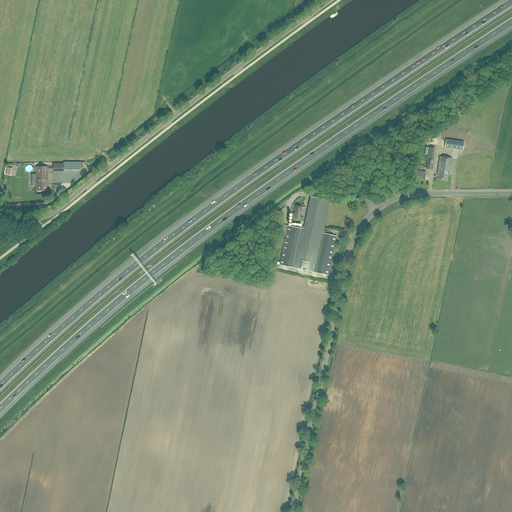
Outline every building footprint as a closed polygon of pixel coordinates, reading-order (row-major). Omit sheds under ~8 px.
[(147,95),(151,75),(143,74),(139,94),(147,95)] [(464,143),(446,140),(445,148),(462,151),(464,143)] [(449,173),(451,158),(439,157),(437,177),(438,177),(438,180),(447,181),(448,172),(449,173)] [(48,167),(48,166),(36,166),(36,185),(38,185),(38,191),(46,190),(46,182),(47,182),(47,173),(47,170),(52,170),(52,166),(48,167)] [(302,226),(301,228),(303,229),(295,268),(312,272),(320,232),(327,234),(328,229),(323,228),(329,202),(310,197),(303,227),(302,226)] [(300,216),(301,206),(295,206),(294,213),(292,213),(291,220),(300,221),(300,222),(302,222),(303,217),(300,216)] [(303,229),(301,228),(287,225),(279,265),(295,268),(303,229)] [(336,236),(327,234),(320,232),(312,272),(327,275),(336,236)]
